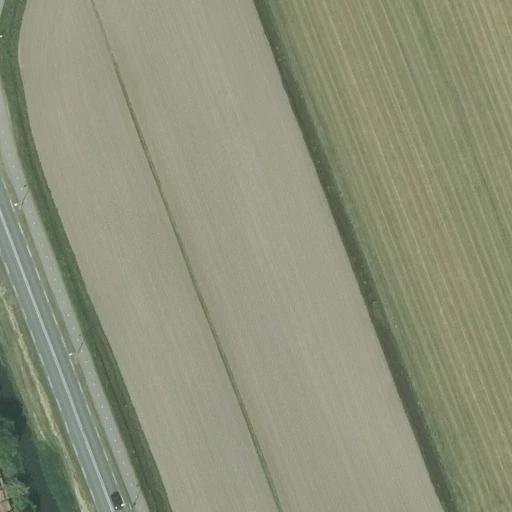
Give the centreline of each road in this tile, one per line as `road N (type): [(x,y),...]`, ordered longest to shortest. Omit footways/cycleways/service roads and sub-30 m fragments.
road 1 (unclassified): [(141,511),(0,119)]
road 2 (primary): [(111,511),(0,216)]
